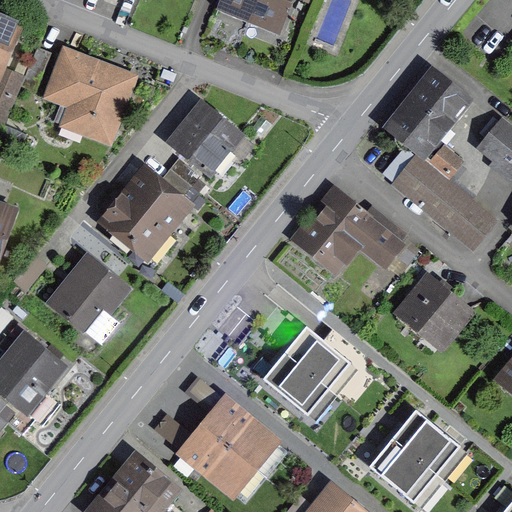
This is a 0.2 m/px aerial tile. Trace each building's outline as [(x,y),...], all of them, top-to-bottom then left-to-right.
[(290,0),(219,0),(217,6),(278,31),(290,0)] [(22,26),(0,17),(0,71),(3,73),(22,26)] [(141,73),(66,44),(44,99),(68,108),(61,127),(112,147),(141,73)] [(474,99),(432,66),(382,128),(416,154),(424,161),(474,99)] [(7,78),(4,90),(0,88),(0,120),(10,123),(20,81),(7,78)] [(171,142),(215,176),(251,131),(206,96),(171,142)] [(511,177),(511,126),(502,118),(477,146),(490,158),(487,162),(508,181),(511,177)] [(444,145),(428,163),(449,182),(465,163),(444,145)] [(424,161),(416,154),(392,183),(448,230),(472,200),(449,182),(428,163),(424,161)] [(163,175),(148,163),(102,222),(153,262),(200,202),(194,197),(207,181),(176,157),(163,175)] [(332,184),(289,237),(336,276),(359,248),(379,223),(332,184)] [(497,221),(472,200),(448,230),(473,250),(497,221)] [(0,244),(15,207),(0,201),(0,244)] [(405,244),(379,223),(359,248),(385,269),(405,244)] [(136,289),(89,255),(50,306),(89,335),(106,313),(114,319),(136,289)] [(476,311),(425,270),(393,310),(443,351),(476,311)] [(348,362),(305,328),(284,353),(327,388),(348,362)] [(72,368),(26,331),(0,363),(0,431),(17,411),(30,421),(72,368)] [(327,388),(284,353),(263,379),(306,414),(327,388)] [(511,357),(493,380),(511,395),(511,357)] [(284,441),(226,393),(200,424),(258,471),(284,441)] [(460,448),(417,411),(393,439),(437,475),(460,448)] [(258,471),(200,424),(176,454),(234,502),(258,471)] [(437,475),(393,439),(370,467),(414,503),(437,475)] [(135,449),(112,478),(150,510),(148,511),(164,511),(183,489),(135,449)] [(112,478),(84,510),(86,511),(148,511),(150,510),(112,478)] [(369,511),(332,481),(305,511),(369,511)] [(511,511),(511,502),(503,511),(511,511)]
